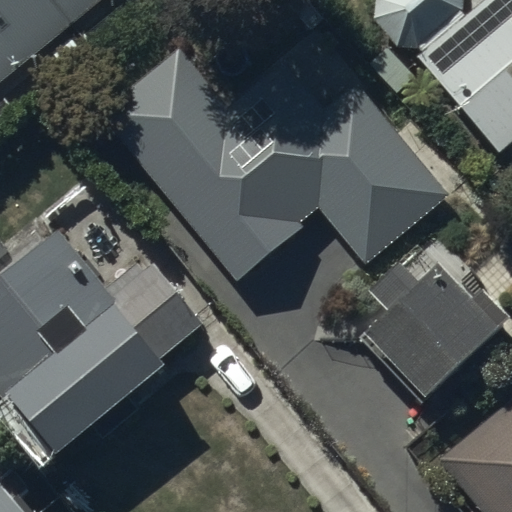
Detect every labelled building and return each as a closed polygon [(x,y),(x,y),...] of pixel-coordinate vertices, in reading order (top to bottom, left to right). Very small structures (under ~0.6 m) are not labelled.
[(0,0),(0,92),(112,0),(0,0)] [(376,0),(372,3),(372,24),(397,53),(414,52),(420,59),(414,63),(496,162),(511,148),(511,0),(493,0),(464,27),(461,20),(462,0),(376,0)] [(308,208),(172,50),(82,128),(218,286),(308,208)] [(468,236),(354,113),(289,171),(341,229),(270,292),(288,314),(284,317),(294,329),(296,327),(332,366),(350,350),(356,357),(362,351),(420,416),(496,343),(433,269),(468,236)] [(67,443),(206,328),(155,266),(143,276),(139,271),(117,289),(122,295),(114,302),(57,233),(0,280),(0,399),(12,414),(31,399),(67,443)] [(477,511),(511,511),(511,403),(438,467),(477,511)] [(55,511),(8,454),(0,461),(0,511),(55,511)]
